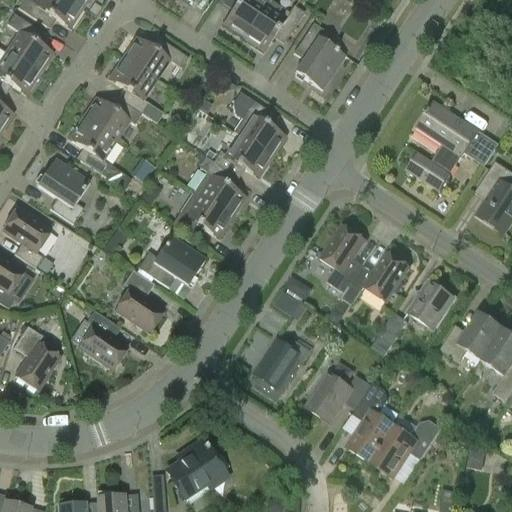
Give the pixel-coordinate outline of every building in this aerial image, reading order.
[(84,11),(67,0),(28,0),(27,2),(24,0),(17,11),(46,30),(52,20),(70,32),(84,11)] [(67,0),(84,11),(90,0),(67,0)] [(243,40),(269,1),(267,0),(223,0),(223,1),(234,8),(222,26),(243,40)] [(288,14),(269,1),(243,40),(263,54),(275,36),(285,42),(304,15),(293,7),(288,14)] [(5,54),(40,77),(53,56),(35,45),(42,35),(13,16),(6,27),(18,35),(5,54)] [(313,25),(293,55),(303,62),(294,75),(321,92),(343,58),(323,44),(328,35),(313,25)] [(121,60),(155,83),(168,63),(180,71),(187,60),(159,41),(153,51),(135,39),(121,60)] [(0,94),(1,95),(8,86),(26,98),(40,77),(5,54),(0,50),(0,94)] [(142,102),(155,83),(121,60),(108,81),(126,93),(119,103),(140,116),(156,126),(163,116),(142,102)] [(0,137),(13,117),(0,108),(0,97),(1,95),(0,94),(0,137)] [(241,121),(232,134),(238,138),(271,160),(284,140),(267,128),(274,118),(246,99),(240,96),(232,107),(234,117),(241,121)] [(132,127),(140,116),(119,103),(113,112),(95,100),(81,121),(114,143),(127,124),(132,127)] [(417,156),(406,172),(438,193),(463,156),(483,169),(498,147),(476,133),(474,137),(445,119),(448,114),(433,104),(427,112),(425,111),(423,115),(424,116),(415,130),(442,148),(431,165),(417,156)] [(101,162),(114,143),(81,121),(68,142),(85,153),(78,163),(99,177),(100,177),(123,193),(131,182),(101,162)] [(219,154),(212,165),(234,179),(240,170),(257,181),(271,160),(238,138),(225,158),(219,154)] [(205,175),(192,195),(198,198),(231,220),(245,200),(228,189),(234,179),(212,165),(206,160),(199,171),(205,175)] [(55,201),(48,211),(71,227),(82,210),(75,205),(88,185),(54,162),(37,189),(55,201)] [(490,198),(477,218),(503,236),(511,223),(511,193),(508,191),(511,185),(511,175),(495,164),(478,189),(490,198)] [(180,214),(172,225),(194,240),(201,230),(218,241),(231,220),(198,198),(192,195),(180,214)] [(17,211),(1,235),(20,247),(13,257),(35,271),(42,260),(35,256),(50,233),(17,211)] [(348,290),(362,269),(352,262),(364,243),(341,228),(319,261),(335,271),(326,284),(344,296),(348,290)] [(148,255),(137,271),(168,291),(174,281),(186,289),(204,261),(170,239),(156,260),(148,255)] [(362,269),(348,290),(344,296),(345,296),(341,302),(352,308),(358,298),(363,290),(385,305),(408,270),(385,255),(372,275),(362,269)] [(0,259),(0,307),(7,312),(14,303),(17,305),(32,283),(22,276),(23,275),(0,259)] [(51,267),(43,261),(37,270),(45,276),(51,267)] [(129,292),(114,315),(147,337),(163,313),(144,301),(153,288),(132,273),(122,288),(129,292)] [(297,289),(296,282),(291,279),(285,289),(293,294),(297,289)] [(428,284),(406,316),(432,333),(453,301),(428,284)] [(288,319),(297,305),(282,296),(273,309),(288,319)] [(343,318),(334,312),(329,318),(338,324),(343,318)] [(93,329),(78,352),(111,374),(127,350),(114,342),(121,332),(115,328),(93,314),(86,325),(93,329)] [(407,324),(394,316),(370,350),(384,359),(407,324)] [(481,364),(501,333),(477,317),(465,336),(454,329),(439,353),(458,365),(466,354),(481,364)] [(27,330),(12,351),(26,360),(14,379),(37,394),(60,361),(37,346),(42,340),(27,330)] [(511,339),(501,333),(481,364),(503,379),(491,396),(503,404),(511,390),(511,367),(511,365),(511,339)] [(0,356),(8,345),(0,339),(0,356)] [(275,342),(253,376),(276,392),(296,362),(301,366),(310,354),(295,344),(290,352),(275,342)] [(356,409),(365,396),(371,388),(355,378),(348,389),(326,375),(303,410),(329,427),(346,402),(356,409)] [(408,376),(403,384),(414,391),(420,384),(408,376)] [(353,439),(345,450),(369,466),(393,429),(391,428),(398,417),(384,408),(387,404),(385,393),(373,385),(371,388),(365,396),(357,409),(356,409),(351,417),(362,425),(353,439)] [(429,395),(431,391),(423,386),(417,395),(421,397),(429,395)] [(393,429),(369,466),(391,481),(392,480),(408,455),(419,463),(433,441),(441,430),(429,423),(419,425),(416,429),(415,430),(409,440),(393,429)] [(434,445),(444,451),(451,440),(441,434),(434,445)] [(188,458),(165,473),(183,501),(223,475),(201,441),(184,452),(188,458)] [(469,474),(482,477),(486,459),(473,456),(469,474)] [(124,511),(123,497),(96,499),(96,504),(96,511),(124,511)] [(164,511),(164,499),(151,500),(152,511),(164,511)] [(0,511),(29,511),(30,510),(3,503),(0,511)]
